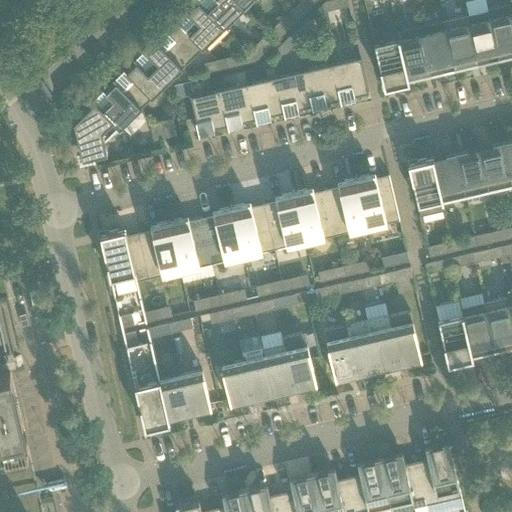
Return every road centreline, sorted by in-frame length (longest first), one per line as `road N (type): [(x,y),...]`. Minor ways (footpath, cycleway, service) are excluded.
road 1 (residential): [(52,214),(511,105)]
road 2 (residential): [(111,481),(511,388)]
road 3 (tertiary): [(111,481),(52,214)]
road 4 (tertiary): [(22,113),(142,0)]
